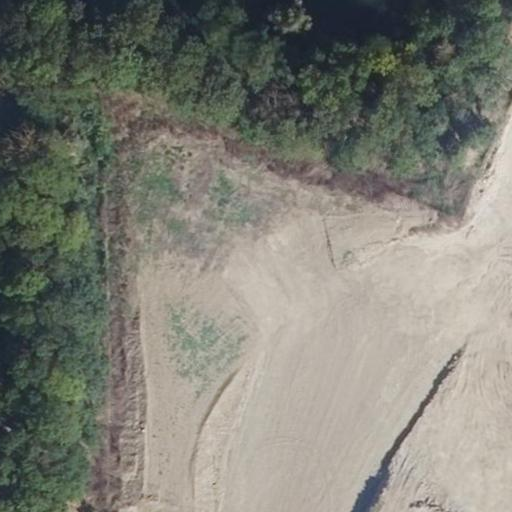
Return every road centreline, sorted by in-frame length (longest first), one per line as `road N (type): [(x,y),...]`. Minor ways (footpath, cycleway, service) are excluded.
road 1 (primary): [(0,107),(277,261),(511,413)]
road 2 (primary): [(511,359),(299,223),(0,60)]
